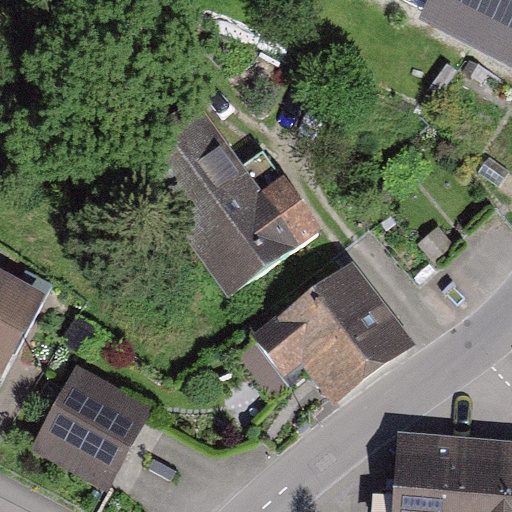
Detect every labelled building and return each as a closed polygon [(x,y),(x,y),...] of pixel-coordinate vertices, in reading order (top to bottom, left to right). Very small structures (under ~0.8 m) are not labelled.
[(511,0),(440,0),(440,2),(410,4),(511,55),(511,0)] [(198,110),(123,164),(230,309),(324,240),(265,158),(244,174),(198,110)] [(417,354),(355,272),(255,346),(287,387),(303,374),(334,416),(417,354)] [(0,394),(47,304),(0,278),(0,394)] [(155,416),(79,374),(32,458),(110,500),(155,416)] [(511,511),(511,449),(400,440),(394,511),(511,511)]
